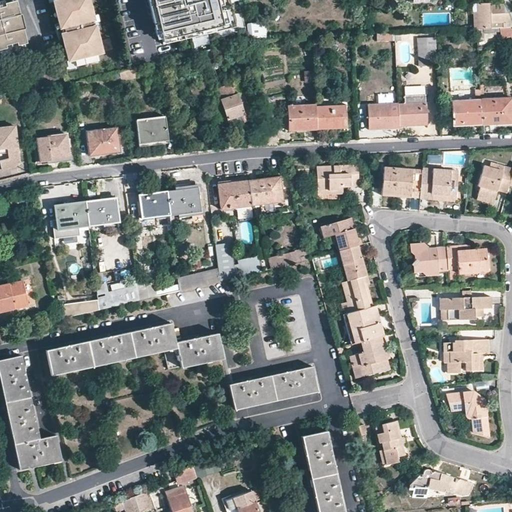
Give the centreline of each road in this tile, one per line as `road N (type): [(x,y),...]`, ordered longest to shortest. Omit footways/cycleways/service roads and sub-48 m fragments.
road 1 (residential): [(511,141),(264,151),(0,187)]
road 2 (residential): [(511,465),(426,431),(375,226),(383,219),(492,224),(511,242)]
